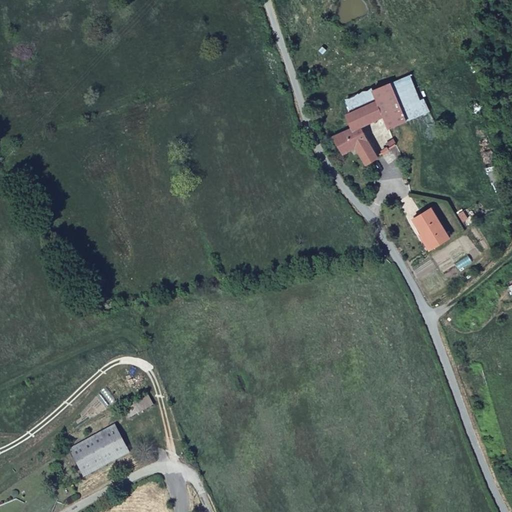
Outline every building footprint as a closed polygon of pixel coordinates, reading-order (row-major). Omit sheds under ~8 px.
[(405,74),(387,82),(403,121),(422,113),(405,74)] [(387,129),(403,121),(387,82),(371,89),(376,102),(349,114),(354,126),(335,134),(342,151),(350,148),(353,153),(358,151),(363,163),(374,159),(362,127),(383,119),(387,129)] [(424,229),(433,243),(448,234),(430,204),(412,214),(422,230),(424,229)] [(428,247),(433,243),(424,229),(422,230),(419,232),(428,247)] [(70,448),(84,476),(131,452),(116,424),(70,448)]
